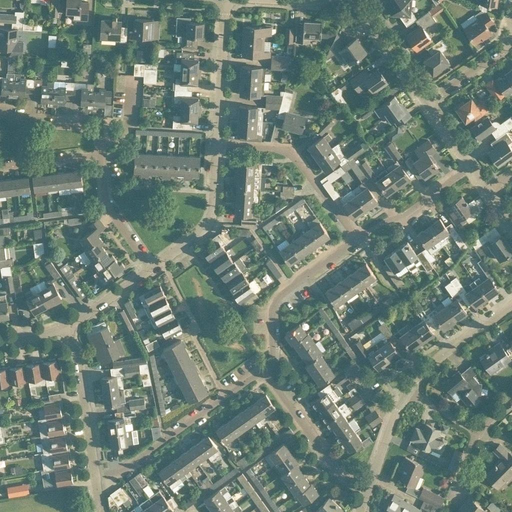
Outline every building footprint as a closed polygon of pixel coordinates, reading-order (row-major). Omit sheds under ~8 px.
[(66,0),(67,4),(66,13),(73,13),(73,19),(87,20),(88,12),(89,2),(88,2),(88,5),(81,4),(81,0),(66,0)] [(415,20),(417,19),(410,10),(411,0),(391,0),(391,15),(399,16),(406,26),(415,20)] [(406,36),(416,50),(431,40),(424,30),(436,21),(432,16),(444,9),(439,3),(417,19),(415,20),(419,26),(406,36)] [(493,22),(488,14),(486,12),(481,10),(474,15),(477,19),(464,28),(469,35),(475,43),(483,37),(484,38),(492,33),(487,27),(493,22)] [(15,15),(0,13),(0,20),(15,22),(15,15)] [(203,23),(189,22),(189,18),(190,18),(177,17),(177,18),(179,18),(178,28),(177,28),(177,36),(183,36),(182,47),(196,47),(197,37),(203,37),(203,23)] [(126,42),(127,37),(127,27),(121,26),(121,21),(120,21),(120,23),(117,23),(117,19),(116,18),(113,18),(112,18),(112,20),(101,19),(100,37),(119,38),(119,41),(126,42)] [(158,37),(158,35),(159,25),(152,24),(152,20),(135,19),(134,36),(158,37)] [(321,38),(321,32),(322,22),(304,21),(303,25),(297,24),(296,34),(296,42),(308,43),(308,37),(321,38)] [(243,40),(262,41),(263,34),(271,34),(271,25),(265,25),(265,27),(244,26),(243,40)] [(9,56),(22,56),(23,42),(17,41),(18,30),(9,29),(0,28),(0,30),(0,31),(0,34),(0,48),(9,49),(9,56)] [(293,28),(285,28),(284,42),(292,43),(293,28)] [(349,64),(358,58),(366,52),(356,38),(345,45),(337,34),(332,43),(330,48),(338,59),(343,55),(349,64)] [(448,47),(442,38),(427,49),(432,55),(423,61),(433,74),(449,63),(441,52),(448,47)] [(269,56),(269,52),(270,42),(262,41),(243,40),(242,55),(269,56)] [(82,52),(84,52),(84,58),(91,58),(91,49),(92,44),(83,43),(82,52)] [(137,52),(136,61),(145,61),(145,52),(137,52)] [(181,64),(180,71),(201,72),(201,67),(198,66),(199,59),(194,59),(194,53),(176,52),(176,63),(181,64)] [(144,74),(144,69),(145,63),(134,63),(133,75),(143,75),(143,74),(144,74)] [(241,80),(264,81),(265,67),(242,66),(241,80)] [(511,68),(508,71),(506,69),(503,71),(511,84),(511,68)] [(144,74),(143,82),(156,83),(157,70),(150,69),(144,69),(144,74)] [(373,91),(379,87),(387,82),(381,73),(380,74),(378,70),(372,75),(371,73),(365,77),(361,72),(350,80),(359,92),(369,85),(373,91)] [(173,90),(174,90),(192,91),(192,85),(197,85),(198,77),(200,77),(201,72),(180,71),(174,71),(173,90)] [(505,94),(511,88),(511,84),(503,71),(499,74),(501,76),(495,80),(500,88),(505,94)] [(6,77),(0,76),(0,89),(1,90),(1,93),(8,94),(8,97),(13,97),(14,75),(14,73),(6,72),(6,77)] [(20,77),(20,76),(14,75),(13,97),(18,97),(18,94),(25,95),(24,97),(33,98),(34,79),(26,78),(26,77),(20,77)] [(47,105),(52,105),(53,89),(54,82),(48,81),(47,86),(41,86),(41,88),(41,79),(34,79),(33,98),(41,99),(40,102),(48,102),(47,105)] [(347,79),(331,91),(341,106),(346,102),(341,95),(342,90),(350,84),(347,79)] [(53,89),(52,105),(58,106),(58,103),(65,103),(65,99),(73,99),(73,89),(74,82),(54,80),(54,82),(53,89)] [(263,95),(264,81),(241,80),(240,94),(259,95),(263,95)] [(486,84),(497,100),(503,95),(492,80),(486,84)] [(92,108),(93,91),(94,83),(87,83),(86,88),(81,88),(81,89),(73,89),(73,99),(81,100),(81,104),(87,105),(87,107),(92,108)] [(111,103),(111,93),(111,91),(106,91),(105,89),(99,89),(99,92),(93,91),(92,108),(98,108),(98,105),(105,106),(105,102),(111,103)] [(174,90),(174,96),(174,102),(180,102),(180,109),(200,110),(201,105),(198,105),(198,97),(191,97),(192,91),(174,90)] [(289,108),(293,93),(284,91),(282,96),(281,102),(280,106),(289,108)] [(397,126),(403,121),(411,116),(407,109),(405,111),(394,96),(386,102),(375,110),(379,116),(383,112),(390,122),(393,120),(397,126)] [(475,120),(488,110),(482,102),(476,106),(471,99),(464,104),(462,101),(456,106),(458,108),(457,109),(466,120),(472,116),(475,120)] [(263,107),(249,106),(239,105),(238,120),(256,121),(256,113),(263,114),(263,107)] [(360,113),(364,118),(373,112),(369,106),(360,113)] [(173,115),(173,128),(192,129),(192,123),(197,123),(197,115),(200,115),(200,110),(180,109),(180,115),(173,115)] [(304,125),(305,124),(304,124),(306,117),(286,111),(282,128),(301,133),(304,125)] [(481,119),(475,123),(476,124),(471,128),(479,139),(491,131),(496,139),(506,132),(511,127),(511,118),(510,116),(503,121),(500,124),(499,122),(496,121),(493,121),(491,122),(487,116),(482,120),(481,119)] [(329,117),(316,129),(321,134),(333,122),(329,117)] [(261,141),(262,134),(262,121),(256,121),(238,120),(238,134),(244,135),(243,140),(261,141)] [(397,126),(385,134),(391,142),(403,133),(397,126)] [(511,140),(506,132),(496,139),(490,143),(494,148),(488,152),(490,155),(498,166),(511,155),(511,149),(508,144),(511,140)] [(308,147),(317,159),(331,148),(327,142),(332,138),(328,133),(323,136),(308,147)] [(404,161),(408,165),(414,174),(419,169),(425,177),(438,168),(429,156),(436,151),(428,140),(414,150),(420,157),(414,161),(409,157),(404,161)] [(385,147),(394,160),(401,155),(391,142),(385,147)] [(331,148),(317,159),(325,170),(339,160),(344,156),(340,151),(338,143),(331,148)] [(363,149),(359,144),(345,154),(349,160),(353,157),(363,149)] [(155,174),(156,154),(135,153),(134,173),(134,171),(141,171),(140,176),(148,176),(149,172),(155,172),(155,174)] [(178,155),(156,154),(155,174),(156,174),(156,172),(162,172),(162,177),(170,177),(170,173),(177,173),(177,176),(178,155)] [(200,157),(199,157),(178,155),(177,176),(177,173),(184,174),(184,178),(192,179),(192,174),(198,174),(198,177),(199,177),(200,157)] [(272,158),(258,157),(258,163),(253,163),(247,163),(238,162),(238,170),(235,170),(235,175),(261,176),(261,163),(272,164),(272,158)] [(336,169),(340,174),(351,167),(360,180),(366,176),(359,166),(353,157),(349,160),(336,169)] [(365,161),(359,166),(366,176),(368,179),(374,175),(365,161)] [(397,161),(385,169),(398,186),(409,178),(397,161)] [(336,169),(320,180),(333,199),(339,195),(330,182),(341,175),(340,174),(336,169)] [(374,177),(381,186),(387,194),(398,186),(385,169),(374,177)] [(70,186),(72,185),(82,184),(81,170),(69,172),(70,186)] [(58,187),(70,186),(69,172),(57,173),(58,187)] [(44,175),(46,189),(58,187),(57,173),(44,175)] [(46,189),(44,175),(32,176),(34,190),(46,189)] [(261,177),(261,176),(235,175),(234,181),(237,181),(237,188),(259,190),(260,176),(261,177)] [(16,179),(18,192),(30,191),(28,177),(16,179)] [(4,180),(6,194),(18,192),(16,179),(4,180)] [(351,190),(365,210),(377,201),(363,182),(351,190)] [(259,190),(237,188),(236,196),(233,196),(233,201),(252,202),(258,202),(259,190)] [(365,210),(351,190),(345,195),(340,198),(354,218),(365,210)] [(464,216),(471,211),(472,212),(475,213),(477,212),(479,210),(479,208),(473,199),(467,203),(466,201),(461,196),(449,205),(452,209),(447,213),(457,226),(466,219),(464,216)] [(295,209),(297,207),(305,201),(303,198),(292,205),(295,209)] [(256,226),(256,219),(259,219),(260,210),(252,209),(252,202),(233,201),(233,207),(236,207),(235,215),(242,215),(241,225),(256,226)] [(275,203),(275,212),(286,204),(275,203)] [(283,212),(285,216),(295,209),(292,205),(283,212)] [(62,214),(74,213),(73,209),(73,206),(61,207),(62,214)] [(0,222),(9,222),(8,211),(7,209),(2,210),(3,217),(0,217),(0,222)] [(9,222),(15,221),(21,220),(21,216),(13,217),(12,211),(8,211),(9,222)] [(273,219),(275,223),(285,216),(283,212),(273,219)] [(80,238),(87,248),(101,238),(97,233),(105,227),(99,218),(88,225),(92,230),(80,238)] [(428,226),(437,240),(442,245),(448,241),(446,238),(451,235),(439,218),(428,226)] [(265,230),(275,223),(273,219),(263,227),(265,230)] [(281,231),(286,227),(282,221),(277,225),(281,231)] [(319,243),(329,235),(320,222),(309,229),(319,243)] [(426,247),(421,251),(429,262),(435,258),(429,250),(434,246),(432,243),(437,240),(428,226),(417,234),(426,247)] [(0,247),(4,247),(4,246),(5,246),(3,234),(8,234),(8,227),(0,227),(0,247)] [(300,236),(309,250),(319,243),(309,229),(300,236)] [(471,244),(471,243),(462,230),(458,233),(468,247),(471,244)] [(226,251),(222,245),(225,243),(218,233),(211,239),(214,244),(204,251),(211,262),(226,251)] [(465,249),(468,247),(458,233),(452,237),(462,251),(465,249)] [(471,243),(471,244),(475,249),(476,249),(481,257),(486,255),(481,248),(480,248),(479,246),(488,239),(484,234),(476,239),(471,243)] [(511,249),(501,235),(488,244),(499,260),(507,255),(509,254),(509,253),(511,250),(511,249)] [(299,257),(309,250),(300,236),(290,243),(299,257)] [(101,238),(87,248),(78,254),(81,257),(80,262),(84,262),(85,264),(91,260),(105,250),(102,245),(104,243),(101,238)] [(251,242),(254,247),(259,243),(256,238),(251,242)] [(433,267),(429,262),(421,251),(416,255),(407,241),(395,249),(405,263),(410,270),(421,263),(427,271),(433,267)] [(42,242),(34,243),(36,257),(44,252),(42,242)] [(263,248),(259,243),(254,247),(258,251),(263,248)] [(299,257),(290,243),(279,250),(289,264),(299,257)] [(468,247),(465,249),(468,253),(474,248),(471,244),(468,247)] [(4,247),(0,247),(0,259),(0,260),(1,266),(13,265),(12,258),(5,259),(4,247)] [(399,277),(399,278),(394,271),(405,263),(395,249),(384,257),(387,262),(383,266),(394,282),(397,286),(402,281),(399,277)] [(101,268),(115,258),(112,254),(109,256),(105,250),(91,260),(98,270),(99,271),(101,269),(101,268)] [(219,272),(233,262),(226,251),(211,262),(219,272)] [(60,266),(63,264),(55,252),(51,255),(60,266)] [(97,278),(104,273),(108,279),(125,267),(121,263),(119,264),(115,258),(101,268),(101,269),(99,271),(98,270),(93,274),(97,278)] [(219,272),(227,282),(241,272),(241,271),(246,267),(239,258),(233,262),(219,272)] [(487,275),(492,272),(482,258),(477,262),(487,275)] [(46,264),(45,265),(56,279),(61,276),(51,261),(46,264)] [(67,277),(73,273),(66,263),(63,264),(60,266),(67,277)] [(356,270),(365,284),(375,277),(366,263),(356,270)] [(281,274),(274,264),(269,267),(277,278),(281,274)] [(355,291),(365,284),(356,270),(346,278),(355,291)] [(227,282),(234,292),(248,282),(241,272),(227,282)] [(74,287),(80,283),(73,273),(67,277),(70,281),(74,287)] [(267,283),(272,280),(268,273),(263,276),(267,283)] [(11,275),(4,276),(7,291),(14,290),(12,279),(12,275),(11,275)] [(465,291),(455,277),(453,279),(450,280),(451,281),(458,291),(460,294),(465,291)] [(473,280),(487,298),(498,290),(489,277),(481,282),(478,277),(473,280)] [(12,279),(14,290),(15,296),(22,295),(19,278),(12,279)] [(336,285),(345,298),(355,291),(346,278),(336,285)] [(46,286),(40,289),(48,305),(61,298),(51,279),(45,282),(46,286)] [(253,279),(249,282),(248,282),(234,292),(233,293),(244,308),(258,298),(255,293),(260,289),(253,279)] [(487,298),(473,280),(469,283),(473,288),(466,293),(475,306),(487,298)] [(445,307),(455,321),(466,312),(464,309),(468,306),(458,291),(451,281),(444,285),(452,296),(449,298),(452,302),(445,307)] [(80,283),(74,287),(81,298),(87,294),(80,283)] [(148,305),(165,296),(166,296),(160,285),(139,296),(144,306),(148,304),(148,305)] [(325,292),(331,300),(335,305),(345,298),(336,285),(325,292)] [(35,312),(48,305),(40,289),(33,293),(31,290),(24,293),(35,312)] [(0,318),(9,317),(5,294),(0,295),(0,318)] [(150,317),(170,307),(165,296),(148,305),(148,304),(144,306),(150,317)] [(380,304),(382,308),(392,301),(390,297),(380,304)] [(129,314),(134,312),(135,311),(130,300),(124,303),(129,314)] [(370,311),(372,315),(382,308),(380,304),(370,311)] [(155,328),(159,325),(159,326),(176,317),(175,317),(170,307),(150,317),(155,328)] [(443,329),(455,321),(445,307),(437,312),(434,308),(426,314),(429,318),(434,315),(443,329)] [(318,310),(325,321),(329,318),(321,308),(318,310)] [(134,331),(133,329),(130,324),(123,309),(118,312),(129,334),(134,331)] [(434,326),(429,318),(426,314),(423,310),(418,313),(422,320),(411,328),(421,342),(433,333),(430,329),(434,326)] [(360,319),(362,322),(372,315),(370,311),(360,319)] [(347,323),(352,329),(362,322),(360,319),(358,316),(347,323)] [(166,336),(173,332),(182,328),(176,317),(159,326),(160,326),(166,336)] [(325,321),(332,330),(336,328),(329,318),(325,321)] [(114,340),(112,335),(108,325),(106,326),(104,320),(90,326),(92,332),(87,334),(93,348),(114,340)] [(384,322),(378,326),(385,336),(387,339),(388,339),(393,335),(393,334),(384,322)] [(292,344),(294,343),(308,333),(307,332),(306,333),(299,323),(285,334),(292,344)] [(346,333),(350,330),(345,323),(342,325),(346,333)] [(332,330),(339,340),(342,337),(336,328),(332,330)] [(410,350),(421,342),(411,328),(401,335),(398,331),(393,334),(393,335),(404,351),(409,348),(410,350)] [(145,333),(140,335),(149,351),(159,345),(156,338),(150,341),(145,333)] [(301,353),(315,343),(308,333),(294,343),(301,353)] [(396,360),(401,356),(389,340),(388,339),(387,339),(385,336),(376,343),(388,360),(393,357),(396,360)] [(339,340),(346,350),(350,347),(342,337),(339,340)] [(99,364),(108,360),(120,355),(114,340),(93,348),(99,364)] [(181,340),(172,344),(163,349),(185,393),(189,402),(208,392),(207,392),(203,386),(204,385),(198,373),(197,373),(194,367),(194,366),(190,360),(191,359),(185,347),(184,347),(181,341),(181,340)] [(388,360),(376,343),(371,347),(366,350),(359,340),(353,344),(362,357),(366,363),(371,359),(380,372),(385,368),(383,364),(388,360)] [(322,352),(315,343),(301,353),(308,362),(319,354),(322,352)] [(510,358),(511,357),(509,354),(508,355),(499,343),(493,347),(495,349),(489,354),(488,353),(486,354),(485,353),(479,357),(490,372),(510,358)] [(346,350),(348,352),(354,360),(357,358),(350,347),(346,350)] [(313,374),(326,364),(319,354),(308,362),(305,364),(313,374)] [(113,367),(124,366),(139,364),(147,363),(146,357),(133,359),(112,361),(113,367)] [(43,360),(45,378),(54,377),(55,381),(63,380),(61,368),(57,368),(56,360),(55,360),(55,358),(49,359),(49,361),(43,362),(43,360)] [(26,363),(29,381),(45,378),(43,360),(33,362),(33,364),(26,365),(26,363)] [(9,366),(12,384),(29,381),(26,363),(16,365),(16,367),(10,368),(9,366)] [(147,363),(139,364),(141,374),(149,373),(147,363)] [(139,364),(124,366),(126,376),(141,374),(139,364)] [(320,384),(328,378),(333,375),(326,364),(313,374),(320,384)] [(0,385),(12,384),(9,366),(0,367),(0,385)] [(456,402),(461,398),(470,408),(480,399),(472,388),(479,383),(467,368),(460,374),(458,371),(443,383),(452,394),(450,395),(456,402)] [(152,371),(155,386),(160,384),(160,383),(163,381),(162,378),(159,380),(156,369),(152,371)] [(338,385),(348,378),(344,373),(334,380),(338,385)] [(103,391),(123,388),(121,375),(102,377),(103,391)] [(318,407),(321,411),(333,402),(339,398),(334,392),(328,384),(317,392),(320,396),(312,402),(316,409),(318,407)] [(125,402),(124,393),(123,388),(103,391),(105,405),(125,402)] [(351,404),(361,397),(358,392),(348,399),(351,404)] [(266,394),(256,402),(268,419),(264,414),(274,407),(266,394)] [(129,401),(131,410),(135,409),(145,407),(154,405),(153,397),(129,401)] [(355,409),(357,408),(365,402),(361,397),(351,404),(355,409)] [(46,418),(62,415),(60,408),(62,408),(61,398),(49,400),(43,401),(46,418)] [(246,409),(255,421),(260,417),(261,418),(260,419),(263,423),(268,419),(256,402),(246,409)] [(321,416),(326,422),(347,407),(344,402),(337,407),(333,402),(321,411),(323,414),(321,416)] [(332,427),(335,431),(348,422),(343,416),(350,411),(347,407),(326,422),(330,428),(332,427)] [(108,419),(110,433),(131,430),(131,429),(132,428),(132,424),(130,423),(129,416),(135,415),(135,409),(131,410),(115,412),(116,418),(108,419)] [(236,416),(245,428),(255,421),(246,409),(236,416)] [(369,421),(379,414),(375,410),(365,417),(369,421)] [(152,426),(159,424),(157,414),(150,415),(152,426)] [(372,426),(382,419),(379,414),(369,421),(372,426)] [(38,419),(40,436),(66,431),(64,432),(63,425),(65,425),(64,415),(46,418),(38,419)] [(236,416),(226,423),(235,435),(245,428),(236,416)] [(348,422),(335,431),(337,434),(336,436),(340,442),(355,431),(354,431),(359,427),(353,418),(348,422)] [(225,442),(235,435),(226,423),(216,430),(225,442)] [(439,456),(440,453),(446,440),(444,439),(442,438),(442,439),(437,436),(439,430),(426,424),(423,430),(416,427),(410,440),(418,443),(417,445),(430,450),(429,452),(439,456)] [(151,427),(152,431),(153,440),(161,435),(159,426),(151,427)] [(283,439),(289,435),(293,432),(290,428),(280,435),(283,439)] [(133,443),(132,437),(131,430),(110,433),(111,447),(133,443)] [(41,453),(69,448),(67,448),(66,442),(68,441),(66,431),(40,436),(43,452),(41,453)] [(362,442),(355,431),(340,442),(345,448),(346,447),(349,451),(356,446),(360,443),(362,442)] [(208,435),(198,443),(207,455),(217,448),(208,435)] [(273,446),(283,439),(280,435),(270,442),(273,446)] [(273,446),(270,442),(260,449),(263,453),(273,446)] [(269,452),(276,463),(290,453),(283,442),(269,452)] [(197,462),(207,455),(198,443),(189,450),(197,462)] [(364,447),(360,443),(356,446),(359,451),(364,447)] [(486,475),(493,482),(497,487),(511,472),(511,455),(509,452),(508,453),(499,444),(493,450),(502,459),(496,465),(495,464),(494,465),(495,466),(486,475)] [(41,453),(43,470),(70,465),(69,458),(71,458),(69,448),(41,453)] [(251,456),(253,460),(263,453),(260,449),(251,456)] [(187,469),(197,462),(189,450),(179,457),(187,469)] [(253,460),(251,456),(248,453),(235,462),(239,465),(242,468),(253,460)] [(295,464),(296,464),(298,463),(290,453),(276,463),(283,472),(295,464)] [(455,471),(461,458),(453,455),(447,469),(455,472),(455,471)] [(187,469),(179,457),(169,464),(181,481),(191,474),(187,469)] [(399,481),(414,487),(423,464),(405,457),(399,470),(403,472),(399,481)] [(174,491),(184,484),(181,481),(169,464),(159,471),(174,491)] [(281,474),(288,484),(303,474),(296,464),(295,464),(283,472),(281,474)] [(57,485),(63,484),(73,482),(72,475),(74,475),(72,465),(70,465),(43,470),(41,470),(44,486),(57,484),(57,485)] [(246,470),(253,480),(256,477),(249,467),(246,470)] [(235,468),(223,476),(225,480),(237,471),(235,468)] [(139,473),(135,476),(143,487),(148,484),(139,473)] [(242,473),(237,476),(244,486),(249,483),(242,473)] [(309,484),(303,474),(288,484),(295,494),(297,493),(296,493),(309,484)] [(135,476),(129,480),(139,494),(144,491),(142,488),(143,487),(135,476)] [(223,476),(213,483),(215,487),(225,480),(223,476)] [(256,477),(253,480),(260,490),(263,487),(256,477)] [(215,487),(213,483),(209,478),(199,486),(203,491),(205,494),(215,487)] [(249,483),(244,486),(251,496),(256,492),(249,483)] [(296,493),(297,493),(304,503),(318,493),(311,483),(309,484),(296,493)] [(177,505),(171,496),(166,500),(159,490),(154,493),(148,484),(143,487),(150,497),(160,511),(170,511),(173,510),(172,508),(177,505)] [(205,500),(211,510),(226,499),(222,494),(228,490),(225,485),(205,500)] [(120,486),(115,490),(123,501),(128,498),(120,486)] [(418,497),(423,500),(440,508),(444,497),(423,486),(418,497)] [(18,487),(7,488),(8,497),(19,495),(18,487)] [(263,487),(260,490),(267,500),(270,497),(263,487)] [(115,490),(110,494),(110,495),(108,496),(110,506),(116,502),(118,505),(123,501),(115,490)] [(193,497),(196,501),(205,494),(203,491),(193,497)] [(256,492),(251,496),(258,506),(263,502),(256,492)] [(419,511),(421,510),(393,494),(386,507),(387,508),(384,511),(419,511)] [(231,495),(211,510),(213,511),(228,511),(238,505),(234,500),(234,499),(231,495)] [(160,511),(150,497),(140,504),(145,511),(160,511)] [(186,508),(196,501),(193,497),(183,505),(186,508)] [(270,497),(267,500),(274,509),(277,507),(270,497)] [(329,497),(322,504),(314,511),(338,511),(342,508),(329,497)] [(459,511),(481,511),(484,510),(477,504),(469,498),(463,505),(464,506),(459,511)] [(438,511),(440,508),(423,500),(420,506),(429,511),(428,511),(438,511)] [(501,511),(503,511),(492,501),(489,504),(497,511),(501,511)] [(263,502),(258,506),(262,511),(269,511),(270,511),(263,502)]
